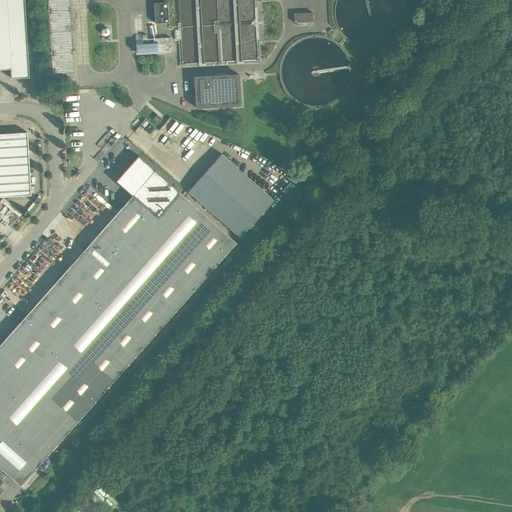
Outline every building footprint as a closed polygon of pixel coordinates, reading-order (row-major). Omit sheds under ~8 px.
[(0,0),(0,69),(12,69),(12,78),(30,77),(26,0),(0,0)] [(167,2),(154,3),(155,23),(168,23),(167,2)] [(313,21),(312,12),(293,13),(294,22),(297,22),(297,26),(311,25),(311,22),(313,21)] [(141,14),(134,14),(136,52),(171,50),(171,37),(147,39),(147,35),(142,35),(141,14)] [(196,108),(237,105),(241,105),(239,74),(194,76),(196,108)] [(162,119),(157,114),(153,119),(158,124),(162,119)] [(0,197),(31,196),(28,132),(0,133),(0,197)] [(221,154),(188,191),(240,238),(274,200),(221,154)] [(237,238),(143,158),(137,164),(134,167),(129,173),(127,175),(125,177),(127,180),(128,184),(132,189),(139,191),(130,199),(120,210),(101,231),(80,255),(0,344),(0,410),(9,420),(4,426),(13,434),(44,459),(237,238)] [(0,450),(13,434),(4,426),(9,420),(0,410),(0,450)] [(44,459),(13,434),(0,450),(0,467),(20,485),(44,459)] [(0,497),(10,486),(0,477),(0,497)]
